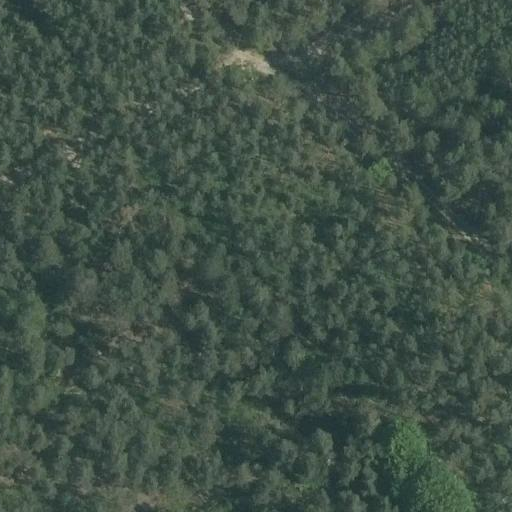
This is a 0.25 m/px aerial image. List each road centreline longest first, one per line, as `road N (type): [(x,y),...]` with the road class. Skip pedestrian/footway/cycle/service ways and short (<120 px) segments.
road 1 (track): [(511,279),(288,75)]
road 2 (track): [(245,60),(0,184)]
road 3 (track): [(412,0),(288,75)]
